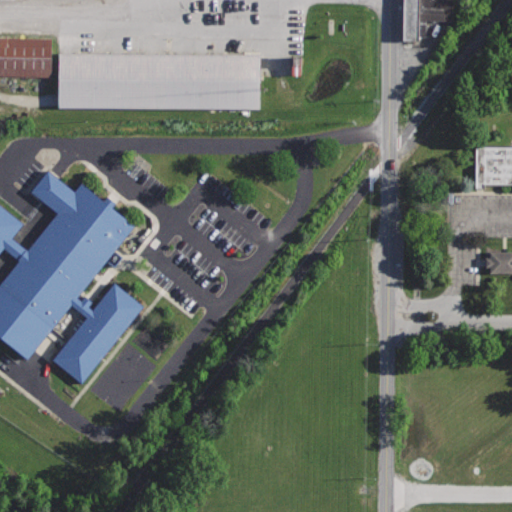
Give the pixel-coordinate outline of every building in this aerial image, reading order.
[(453,0),(402,0),(402,40),(419,40),(419,20),(446,20),(447,15),(453,15),(453,0)] [(0,37),(0,77),(48,78),(49,37),(0,37)] [(260,51),(58,51),(58,102),(58,107),(260,107),(260,74),(260,51)] [(511,144),(475,144),(475,187),(483,187),(483,183),(511,183),(511,144)] [(0,204),(0,249),(3,246),(19,259),(0,282),(0,335),(29,359),(72,305),(78,310),(86,317),(52,359),(82,383),(144,305),(115,281),(93,309),(89,306),(93,301),(84,294),(80,299),(77,297),(135,224),(81,180),(74,189),(59,177),(50,170),(48,168),(30,190),(57,211),(27,249),(26,248),(20,243),(12,237),(23,223),(0,204)] [(511,250),(485,250),(485,273),(511,273),(511,250)]
